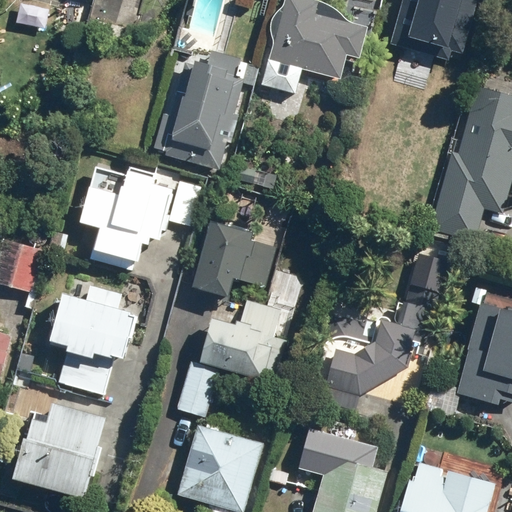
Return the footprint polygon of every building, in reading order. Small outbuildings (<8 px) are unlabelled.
[(347,14),(296,0),(284,0),(281,9),(275,14),(270,24),(269,35),(272,44),(261,87),(294,97),(300,73),(339,83),(345,62),(357,65),(366,32),(344,26),(347,14)] [(400,0),(399,6),(413,10),(406,39),(462,53),(476,0),(400,0)] [(163,154),(162,157),(218,174),(245,83),(238,81),(242,69),(239,68),(241,61),(196,47),(190,67),(185,65),(171,118),(163,116),(153,151),(163,154)] [(511,97),(475,88),(457,155),(450,153),(429,231),(474,243),(482,211),(501,215),(511,172),(511,97)] [(125,179),(94,170),(77,228),(96,233),(90,255),(91,256),(90,262),(131,274),(133,268),(135,268),(140,250),(145,252),(147,244),(156,247),(171,195),(162,193),(151,190),(155,176),(128,168),(125,179)] [(201,190),(179,183),(167,223),(190,229),(201,190)] [(218,229),(209,226),(190,293),(227,303),(232,285),(238,286),(245,262),(249,263),(254,245),(250,244),(253,234),(228,226),(227,228),(222,227),(218,229)] [(43,252),(2,242),(0,248),(0,287),(32,296),(43,252)] [(365,324),(332,315),(308,400),(354,414),(359,396),(387,381),(406,368),(414,333),(428,337),(440,290),(410,282),(404,306),(397,304),(391,327),(366,320),(365,324)] [(64,300),(58,299),(45,346),(67,352),(57,385),(103,398),(114,363),(121,365),(134,320),(116,315),(121,298),(69,283),(64,300)] [(279,312),(244,302),(238,325),(234,323),(232,329),(208,322),(196,364),(259,381),(268,352),(282,356),(285,343),(271,339),(279,312)] [(511,314),(476,306),(452,398),(496,409),(498,402),(511,405),(511,314)] [(0,379),(11,338),(0,335),(0,379)] [(217,372),(189,364),(175,411),(204,419),(217,372)] [(31,413),(10,484),(81,505),(88,482),(91,483),(100,452),(97,451),(105,423),(39,404),(36,414),(31,413)] [(243,511),(262,447),(194,427),(174,497),(226,511),(243,511)] [(365,455),(329,444),(309,511),(374,511),(386,474),(362,467),(365,455)] [(485,511),(493,484),(477,480),(480,472),(453,465),(451,474),(445,472),(443,478),(440,477),(442,471),(415,464),(411,483),(405,481),(396,511),(485,511)]
